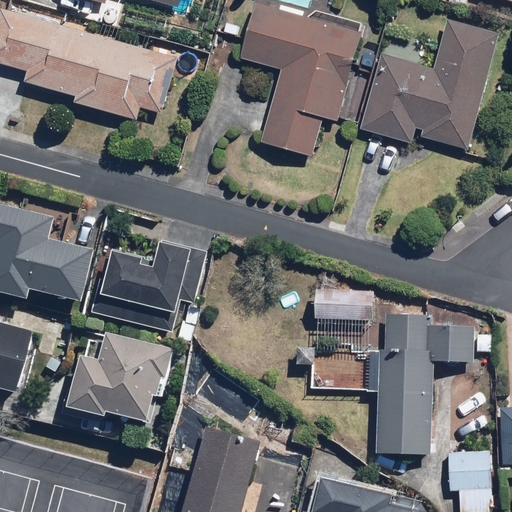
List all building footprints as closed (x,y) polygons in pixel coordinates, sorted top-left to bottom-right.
[(181,0),(84,0),(108,7),(110,0),(149,0),(179,8),(181,0)] [(365,33),(257,5),(242,61),(283,71),(264,146),(314,159),(324,120),(342,124),(365,33)] [(179,60),(4,8),(0,20),(0,63),(31,73),(28,82),(80,97),(78,104),(140,122),(144,106),(164,112),(179,60)] [(469,151),(502,35),(448,20),(435,67),(382,52),(361,128),(412,142),(415,130),(424,132),(422,138),(469,151)] [(0,291),(33,299),(34,291),(84,302),(96,249),(54,239),(59,216),(0,202),(0,291)] [(128,233),(108,228),(103,247),(110,248),(93,313),(178,335),(199,252),(164,243),(159,261),(123,252),(128,233)] [(317,291),(316,320),(373,323),(374,295),(356,294),(356,285),(341,284),(341,293),(317,291)] [(385,352),(382,352),(298,348),(297,365),(313,366),(311,390),(380,393),(377,453),(435,456),(439,363),(476,365),(478,329),(431,327),(432,315),(387,313),(385,352)] [(74,324),(50,318),(44,345),(68,351),(74,324)] [(38,330),(0,320),(0,389),(22,395),(38,330)] [(101,360),(84,357),(77,390),(69,388),(63,417),(92,423),(94,415),(112,419),(113,414),(152,422),(158,395),(167,397),(177,348),(107,333),(101,360)] [(511,403),(503,404),(506,467),(511,467),(511,403)] [(243,511),(261,440),(208,426),(186,511),(243,511)] [(487,511),(495,511),(493,451),(452,452),(453,490),(460,490),(460,511),(487,511)] [(304,511),(312,463),(272,457),(263,511),(304,511)] [(428,511),(426,505),(393,499),(394,494),(324,480),(317,511),(428,511)]
